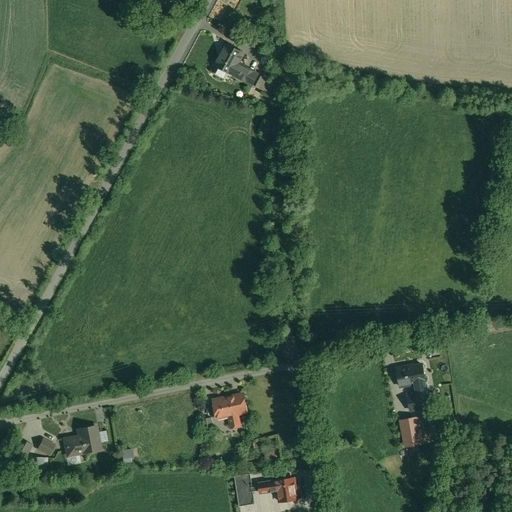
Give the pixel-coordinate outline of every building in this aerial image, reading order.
[(258,75),(238,64),(244,53),(227,44),(215,65),(232,75),(232,74),(252,85),(258,75)] [(270,81),(261,76),(255,87),(264,91),(270,81)] [(422,364),(407,367),(407,366),(397,368),(400,386),(416,383),(425,382),(422,364)] [(425,382),(416,383),(418,395),(419,395),(422,408),(430,406),(428,393),(427,393),(425,382)] [(243,394),(213,400),(217,418),(229,416),(231,428),(241,426),(238,414),(247,412),(243,394)] [(418,395),(408,397),(411,410),(422,408),(419,395),(418,395)] [(421,416),(401,420),(406,447),(426,444),(423,428),(421,416)] [(211,418),(202,419),(204,432),(213,430),(211,418)] [(69,455),(101,448),(96,426),(78,429),(80,436),(66,439),(69,455)] [(430,427),(423,428),(426,444),(432,442),(430,427)] [(39,447),(52,456),(59,445),(46,437),(39,447)] [(124,449),(126,462),(136,461),(135,449),(124,449)] [(281,461),(280,452),(267,453),(268,462),(281,461)] [(254,474),(243,476),(244,487),(255,486),(254,474)] [(294,478),(276,481),(259,484),(260,493),(278,490),(280,502),(297,499),(294,478)]
